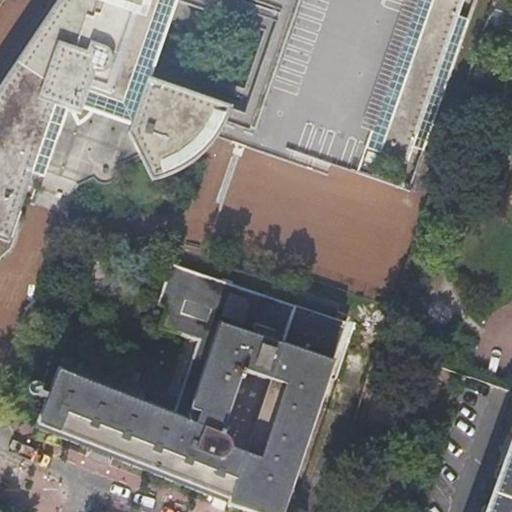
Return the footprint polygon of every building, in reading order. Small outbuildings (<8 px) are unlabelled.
[(53,0),(0,79),(0,264),(14,252),(26,217),(19,215),(23,201),(33,204),(64,111),(73,115),(79,125),(83,122),(87,120),(90,116),(92,112),(131,125),(128,135),(152,183),(161,181),(178,174),(193,165),(206,153),(217,139),(225,125),(231,108),(226,107),(223,115),(155,92),(158,83),(149,80),(176,0),(193,0),(276,28),(239,134),(400,189),(414,149),(459,17),(464,0),(53,0)] [(155,92),(223,115),(226,107),(231,108),(225,125),(217,139),(225,142),(235,146),(239,134),(276,28),(193,0),(176,0),(149,80),(158,83),(155,92)] [(511,0),(496,0),(497,1),(489,24),(504,29),(511,6),(511,0)] [(470,21),(459,17),(414,149),(425,152),(470,21)] [(226,503),(229,504),(281,350),(295,302),(174,256),(159,297),(167,300),(159,320),(198,335),(170,411),(109,389),(113,377),(61,356),(34,429),(99,453),(226,501),(226,503)] [(281,350),(333,365),(348,322),(295,302),(281,350)] [(281,350),(229,504),(253,511),(282,511),(333,365),(281,350)] [(511,511),(511,452),(489,511),(511,511)]
